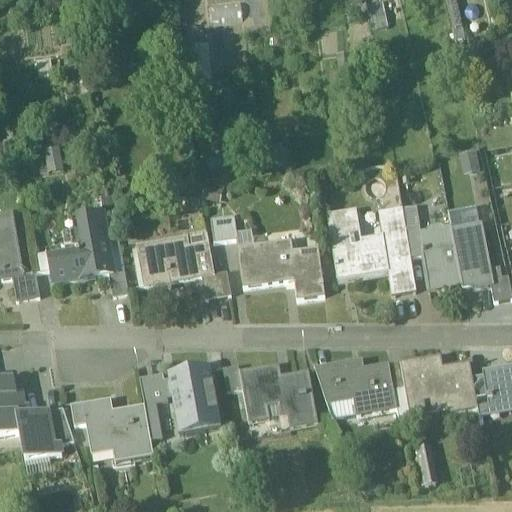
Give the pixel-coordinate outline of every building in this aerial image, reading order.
[(445,0),(452,31),(461,29),(455,1),(455,0),(454,0),(445,0)] [(382,3),(367,7),(373,32),(388,28),(382,3)] [(211,21),(242,23),(242,9),(212,8),(211,21)] [(461,29),(452,31),(455,45),(464,43),(461,29)] [(481,49),(477,48),(474,51),(473,55),(476,59),(480,59),(483,57),(484,52),(481,49)] [(463,159),(465,177),(477,176),(475,157),(463,159)] [(402,214),(378,218),(383,247),(388,274),(411,270),(410,264),(406,235),(402,214)] [(12,217),(0,218),(0,286),(11,285),(23,282),(23,281),(12,217)] [(355,251),(349,217),(326,220),(337,286),(346,285),(360,283),(387,278),(388,278),(388,274),(383,247),(355,251)] [(102,220),(69,226),(75,259),(48,264),(53,290),(108,280),(112,279),(112,278),(102,220)] [(234,223),(210,226),(213,250),(237,247),(234,223)] [(481,230),(451,236),(461,289),(462,291),(489,286),(491,286),(489,275),(481,230)] [(419,233),(406,235),(410,264),(423,262),(420,242),(419,240),(420,240),(419,233)] [(440,233),(430,235),(426,239),(420,240),(419,240),(420,242),(423,262),(428,295),(441,293),(443,295),(449,294),(451,291),(461,289),(451,236),(451,234),(445,235),(440,233)] [(186,245),(137,253),(144,294),(201,284),(214,282),(209,251),(188,254),(186,245)] [(291,248),(238,255),(243,294),(294,287),(290,259),(292,259),(291,248)] [(292,259),(290,259),(294,287),(297,306),(325,303),(318,255),(292,259)] [(411,270),(388,274),(388,278),(387,278),(391,302),(416,298),(411,270)] [(501,284),(500,273),(489,275),(491,286),(489,286),(494,308),(511,304),(511,303),(508,282),(501,284)] [(124,276),(112,278),(112,279),(108,280),(112,304),(128,301),(124,276)] [(23,282),(11,285),(15,308),(39,304),(35,279),(23,281),(23,282)] [(214,282),(201,284),(205,307),(231,303),(227,279),(214,282)] [(441,362),(400,369),(405,395),(410,423),(422,421),(422,423),(426,422),(424,414),(447,410),(449,421),(478,417),(477,414),(472,385),(469,369),(443,373),(441,362)] [(355,368),(334,371),(340,409),(354,407),(357,424),(397,417),(393,397),(389,371),(357,376),(355,368)] [(400,369),(389,371),(393,397),(405,395),(400,369)] [(279,371),(239,378),(243,397),(248,430),(269,426),(267,414),(279,412),(281,424),(288,423),(290,436),(318,431),(313,402),(300,404),(295,381),(290,382),(291,386),(282,388),(279,371)] [(334,371),(315,375),(327,412),(340,409),(334,371)] [(511,372),(483,378),(484,383),(489,412),(510,408),(511,414),(511,413),(511,372)] [(210,373),(175,379),(176,385),(168,386),(172,404),(179,443),(221,435),(210,373)] [(238,373),(223,376),(227,399),(243,397),(239,378),(238,373)] [(309,378),(295,381),(300,404),(313,402),(309,378)] [(163,381),(140,386),(144,412),(145,413),(156,411),(168,409),(167,405),(172,404),(168,386),(164,387),(163,381)] [(484,383),(472,385),(477,414),(489,412),(484,383)] [(0,387),(0,422),(17,419),(18,424),(30,422),(28,412),(24,413),(22,400),(15,401),(12,385),(0,387)] [(111,406),(83,411),(86,432),(91,458),(113,454),(115,470),(153,463),(151,448),(145,413),(144,412),(126,416),(126,419),(113,422),(111,406)] [(83,411),(71,413),(74,434),(86,432),(83,411)] [(156,411),(145,413),(151,448),(162,446),(156,411)] [(63,416),(48,419),(54,452),(60,452),(60,453),(74,450),(63,416)] [(17,419),(0,422),(0,445),(21,441),(18,424),(17,419)] [(30,422),(18,424),(21,441),(26,469),(62,463),(60,453),(60,452),(54,452),(48,419),(30,422)]
